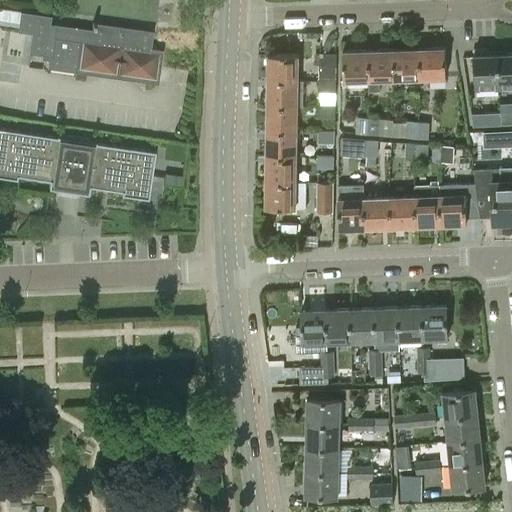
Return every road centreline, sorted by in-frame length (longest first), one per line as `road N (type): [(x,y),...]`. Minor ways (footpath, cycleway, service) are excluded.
road 1 (residential): [(511,10),(226,20)]
road 2 (residential): [(225,269),(494,259)]
road 3 (residential): [(225,269),(226,20)]
road 4 (residential): [(256,511),(225,269)]
road 5 (residential): [(0,278),(225,269)]
road 6 (residential): [(511,441),(494,259)]
